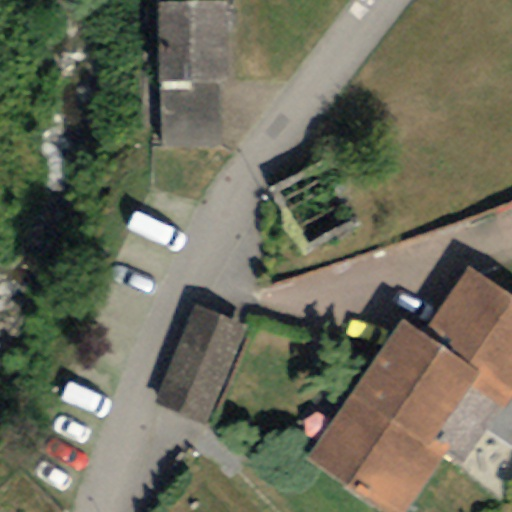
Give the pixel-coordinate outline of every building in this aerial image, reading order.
[(162,0),(163,10),(227,9),(227,0),(162,0)] [(227,9),(163,10),(166,152),(219,150),(217,82),(229,82),(227,9)] [(511,307),(469,278),(423,344),(476,382),(468,393),(502,416),(511,401),(511,307)] [(173,417),(211,431),(248,334),(209,319),(173,417)] [(423,344),(401,329),(304,466),(368,511),(409,511),(447,459),(430,447),(468,393),(476,382),(423,344)]
